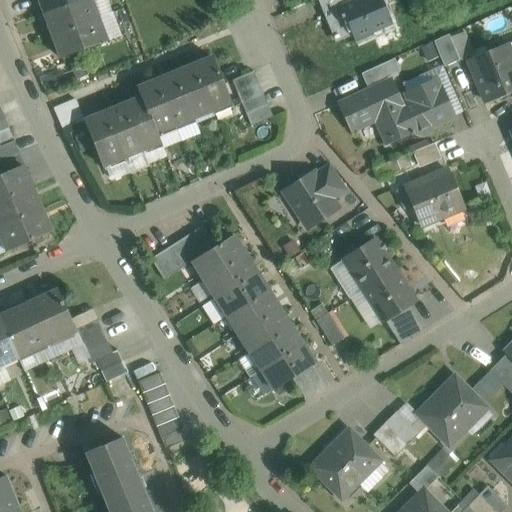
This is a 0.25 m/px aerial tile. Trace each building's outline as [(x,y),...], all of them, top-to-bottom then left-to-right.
[(39,0),(44,13),(79,0),(39,0)] [(90,0),(79,0),(44,13),(52,35),(97,18),(90,0)] [(345,0),(329,7),(330,11),(330,12),(341,7),(351,34),(355,42),(372,35),(371,32),(391,24),(383,6),(396,0),(395,0),(345,0)] [(341,7),(330,12),(330,11),(325,14),(336,40),(351,34),(341,7)] [(97,18),(52,35),(61,58),(106,41),(97,18)] [(448,35),(433,42),(444,67),(459,61),(448,35)] [(511,59),(506,45),(470,60),(487,102),(511,91),(511,59)] [(231,102),(213,58),(193,66),(211,110),(231,102)] [(386,62),(361,74),(367,87),(392,75),(386,62)] [(211,110),(193,66),(175,73),(193,118),(211,110)] [(254,71),(232,81),(237,92),(259,83),(254,71)] [(193,118),(175,73),(156,81),(174,125),(193,118)] [(156,81),(137,89),(141,98),(142,97),(156,133),(174,125),(156,81)] [(390,81),(339,104),(352,131),(377,120),(388,143),(413,132),(414,132),(402,106),(390,81)] [(436,82),(407,95),(411,102),(402,106),(414,132),(413,132),(414,134),(417,132),(417,133),(422,135),(430,131),(431,127),(431,126),(451,117),(436,82)] [(259,83),(237,92),(241,104),(263,94),(259,83)] [(263,94),(241,104),(246,115),(268,105),(263,94)] [(156,133),(142,97),(141,98),(123,105),(141,150),(161,142),(159,137),(158,138),(156,133)] [(75,99),(53,108),(58,119),(79,109),(75,99)] [(141,150),(123,105),(104,113),(122,157),(141,150)] [(268,105),(246,115),(251,126),(273,117),(268,105)] [(79,109),(58,119),(63,130),(84,120),(79,109)] [(104,113),(85,121),(103,165),(122,157),(104,113)] [(4,117),(0,118),(0,132),(9,129),(4,117)] [(9,129),(0,132),(0,143),(13,138),(9,129)] [(14,140),(0,145),(0,160),(19,152),(14,140)] [(434,143),(412,152),(418,165),(440,156),(434,143)] [(0,160),(0,174),(22,166),(24,165),(19,152),(0,160)] [(406,155),(373,169),(378,180),(411,166),(406,155)] [(0,174),(0,201),(32,188),(22,166),(0,174)] [(344,190),(328,167),(315,176),(330,199),(344,190)] [(447,170),(405,188),(421,226),(463,208),(447,170)] [(315,176),(313,173),(284,191),(308,228),(337,209),(330,199),(315,176)] [(32,188),(0,201),(0,227),(41,209),(32,188)] [(41,209),(0,227),(0,236),(7,251),(51,232),(41,209)] [(203,226),(192,233),(204,253),(215,246),(203,226)] [(204,253),(192,233),(182,239),(194,259),(204,253)] [(194,259),(192,261),(192,262),(204,280),(245,254),(233,235),(215,246),(204,253),(194,259)] [(194,259),(182,239),(171,245),(184,266),(192,262),(192,261),(194,259)] [(394,271),(374,240),(344,259),(364,290),(394,271)] [(184,266),(171,245),(161,252),(174,273),(184,266)] [(174,273),(161,252),(150,259),(163,279),(174,273)] [(245,254),(204,280),(216,299),(256,273),(245,254)] [(414,302),(394,271),(364,290),(384,321),(385,321),(408,306),(414,302)] [(256,273),(216,299),(227,316),(268,290),(256,273)] [(58,290),(28,303),(46,343),(76,330),(71,319),(58,290)] [(268,290),(227,316),(239,335),(279,309),(268,290)] [(28,303),(0,316),(0,318),(17,357),(46,343),(28,303)] [(408,306),(385,321),(392,333),(416,318),(408,306)] [(93,309),(71,319),(76,330),(98,320),(93,309)] [(279,309),(239,335),(250,353),(291,327),(279,309)] [(332,346),(344,339),(327,313),(316,321),(332,346)] [(0,364),(17,357),(0,318),(0,364)] [(416,318),(392,333),(400,345),(424,330),(416,318)] [(98,320),(76,330),(81,341),(103,331),(98,320)] [(291,327),(250,353),(261,371),(302,345),(291,327)] [(103,331),(81,341),(86,352),(108,341),(103,331)] [(108,341),(86,352),(91,363),(96,361),(96,360),(113,353),(113,352),(108,341)] [(302,345),(261,371),(274,390),(292,378),(312,366),(314,364),(302,345)] [(113,353),(96,360),(96,361),(101,371),(123,361),(118,350),(113,352),(113,353)] [(511,390),(511,358),(506,353),(489,371),(510,393),(511,390)] [(123,361),(101,371),(106,382),(128,372),(123,361)] [(312,366),(292,378),(304,398),(324,385),(312,366)] [(482,405),(457,380),(436,400),(434,399),(418,415),(449,445),(476,419),(472,415),(482,405)] [(418,434),(398,414),(386,426),(407,446),(418,434)] [(179,417),(156,427),(161,438),(183,428),(179,417)] [(407,446),(386,426),(375,437),(396,457),(407,446)] [(183,428),(161,438),(165,449),(188,439),(183,428)] [(376,457),(351,432),(328,454),(326,452),(311,467),(342,499),(370,471),(366,467),(376,457)] [(152,511),(122,438),(85,453),(109,511),(152,511)] [(511,440),(492,461),(511,480),(511,440)] [(444,474),(457,457),(444,446),(430,463),(444,474)] [(426,466),(409,484),(420,494),(424,490),(438,477),(426,466)] [(20,511),(6,476),(0,478),(0,511),(20,511)] [(501,511),(508,506),(488,486),(479,494),(497,511),(501,511)] [(446,511),(424,490),(420,494),(402,511),(446,511)] [(497,511),(479,494),(468,506),(473,511),(497,511)]
